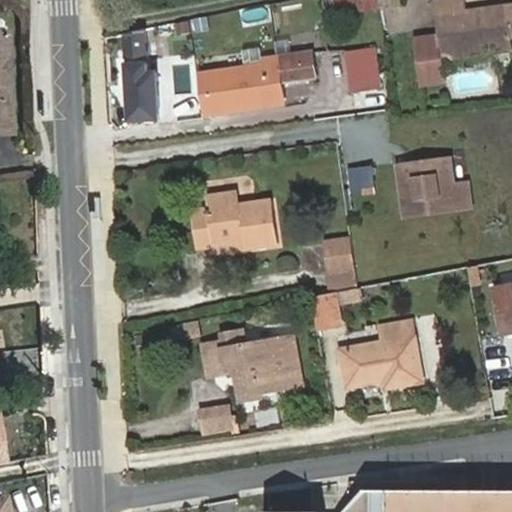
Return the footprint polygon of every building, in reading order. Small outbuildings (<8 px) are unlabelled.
[(380,0),(323,0),(324,7),(360,2),(362,12),(382,9),(380,0)] [(400,0),(380,0),(382,9),(401,6),(400,0)] [(511,6),(508,7),(466,13),(467,15),(437,19),(440,37),(415,40),(421,85),(446,81),(443,59),(511,49),(511,6)] [(0,134),(14,134),(11,78),(6,78),(6,63),(11,63),(9,33),(0,33),(0,134)] [(346,53),(353,94),(383,90),(376,48),(346,53)] [(264,65),(202,74),(208,115),(285,103),(282,84),(316,80),(313,52),(263,59),(264,65)] [(450,160),(401,167),(408,216),(472,207),(469,182),(454,184),(450,160)] [(245,241),(246,248),(280,244),(274,201),(241,206),(239,193),(208,198),(210,210),(193,212),(198,248),(245,241)] [(331,273),(356,269),(352,239),(327,243),(331,273)] [(511,286),(494,290),(502,331),(511,329),(511,286)] [(318,329),(342,325),(336,293),(312,297),(318,329)] [(385,343),(343,351),(349,386),(386,379),(387,387),(423,381),(412,322),(382,328),(385,343)] [(184,326),(186,338),(200,335),(198,323),(184,326)] [(244,332),(222,336),(223,343),(204,346),(210,376),(228,372),(232,398),(243,397),(244,401),(263,398),(262,393),(288,388),(285,369),(300,366),(294,337),(246,345),(244,332)] [(511,343),(491,345),(494,412),(511,410),(511,343)] [(230,408),(203,412),(206,432),(233,428),(230,408)] [(511,511),(511,490),(370,491),(347,511),(511,511)]
